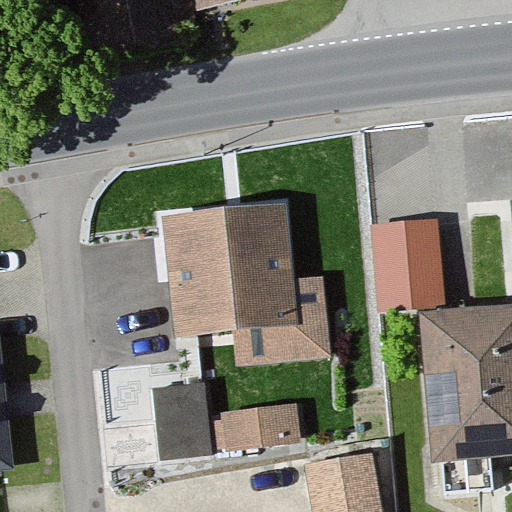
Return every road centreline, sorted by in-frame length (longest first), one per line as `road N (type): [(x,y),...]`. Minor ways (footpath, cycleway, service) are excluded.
road 1 (residential): [(52,127),(88,511)]
road 2 (secondary): [(52,127),(390,69)]
road 3 (secondary): [(390,69),(511,58)]
